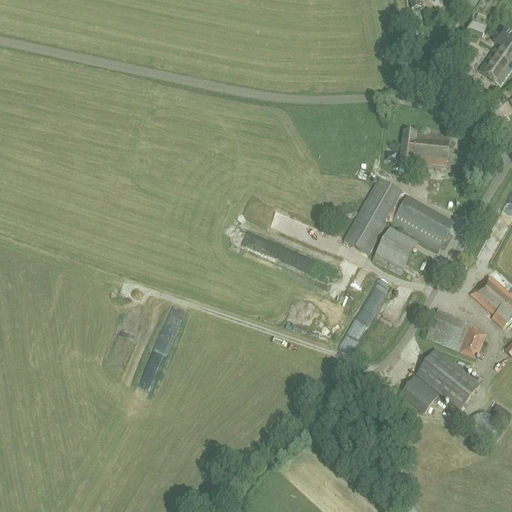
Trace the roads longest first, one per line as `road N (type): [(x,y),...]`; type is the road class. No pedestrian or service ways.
road 1 (unclassified): [(511,146),(421,105),(259,95),(0,40)]
road 2 (unclassified): [(221,511),(266,450),(396,351),(511,158)]
